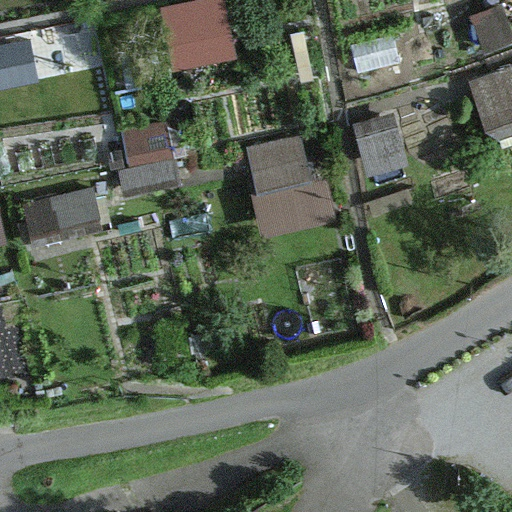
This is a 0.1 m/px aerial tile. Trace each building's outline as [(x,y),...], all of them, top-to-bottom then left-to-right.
[(178,0),(169,0),(171,65),(234,63),(232,0),(178,0)] [(482,126),(511,120),(511,58),(470,67),(482,126)] [(176,116),(121,122),(127,182),(183,176),(176,116)] [(311,127),(245,142),(266,237),(332,222),(311,127)] [(94,183),(21,200),(29,237),(102,220),(94,183)]
